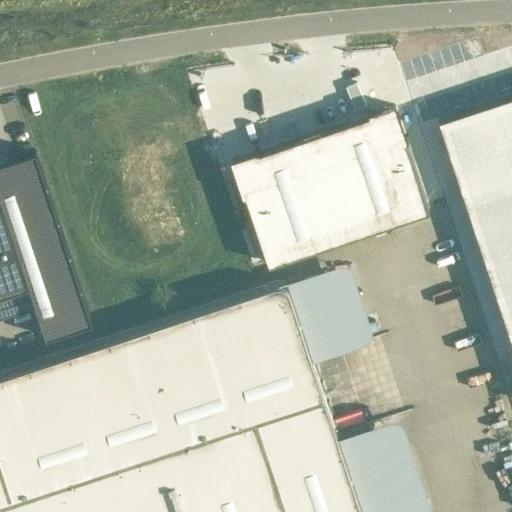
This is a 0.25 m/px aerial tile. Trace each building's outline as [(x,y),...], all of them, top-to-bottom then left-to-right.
[(511,92),(439,117),(463,188),(511,172),(511,92)] [(396,104),(235,157),(270,261),(431,208),(396,104)] [(511,251),(511,172),(463,188),(486,260),(511,251)] [(0,292),(31,282),(0,189),(0,292)] [(511,251),(486,260),(510,332),(511,331),(511,251)] [(0,511),(364,511),(338,432),(312,354),(290,287),(287,283),(282,280),(276,280),(0,371),(0,511)]
